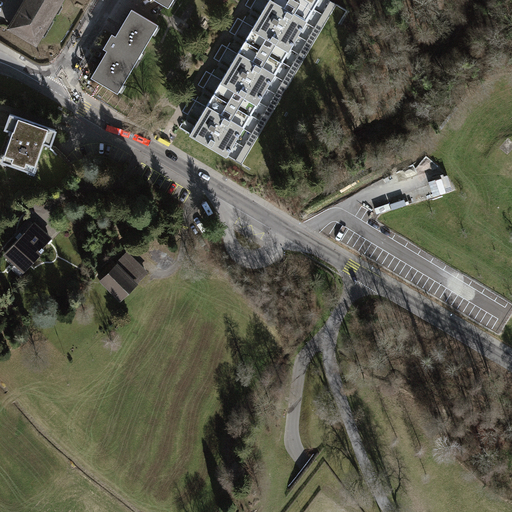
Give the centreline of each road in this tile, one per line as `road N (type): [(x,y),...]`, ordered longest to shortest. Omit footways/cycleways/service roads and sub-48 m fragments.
road 1 (tertiary): [(53,90),(363,275)]
road 2 (residential): [(363,275),(336,314),(330,359),(369,478),(390,511)]
road 3 (tertiary): [(363,275),(511,363)]
